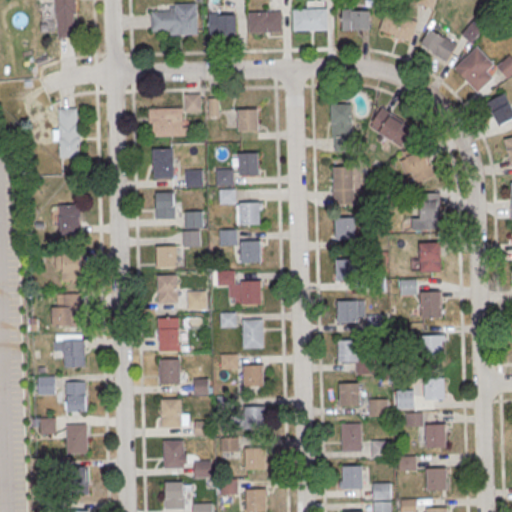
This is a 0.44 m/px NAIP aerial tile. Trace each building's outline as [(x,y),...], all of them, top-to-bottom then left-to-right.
[(75,0),(56,0),(56,37),(75,37),(75,0)] [(198,3),(199,35),(171,36),(171,31),(153,32),(152,12),(171,11),(170,8),(176,7),(176,4),(198,3)] [(235,35),(235,8),(226,8),(226,13),(208,13),(208,35),(235,35)] [(293,9),(327,8),(327,28),(294,29),(293,9)] [(343,10),(370,10),(370,30),(342,30),(343,10)] [(249,12),(283,11),(283,31),(250,32),(249,12)] [(411,42),(418,22),(393,13),(386,33),(411,42)] [(430,28),(445,37),(458,45),(447,62),(432,53),(433,52),(420,44),(430,28)] [(454,67),(477,46),(495,64),(487,71),(494,78),(478,93),(454,67)] [(511,73),(511,56),(509,54),(495,67),(506,79),(511,73)] [(511,118),(511,106),(504,92),(486,102),(499,126),(511,118)] [(201,111),(201,94),(185,94),(185,111),(201,111)] [(331,151),(352,151),(352,104),(331,104),(331,151)] [(402,145),(413,125),(380,107),(369,128),(402,145)] [(79,157),(79,108),(59,108),(59,157),(79,157)] [(183,125),(183,108),(150,108),(150,136),(189,136),(189,125),(183,125)] [(238,109),(258,109),(258,131),(238,132),(238,109)] [(403,174),(426,176),(429,151),(405,148),(403,174)] [(154,149),(174,149),(175,178),(155,179),(154,149)] [(239,152),(259,152),(259,175),(239,175),(239,152)] [(333,166),(361,166),(362,192),(354,192),(354,204),(334,204),(333,166)] [(216,170),(234,169),(235,185),(217,186),(216,170)] [(186,171),(204,170),(205,187),(187,187),(186,171)] [(220,190),(236,189),(236,204),(220,204),(220,190)] [(156,192),(174,192),(175,207),(177,207),(177,219),(157,219),(156,192)] [(440,193),(421,193),(421,218),(412,218),(412,229),(440,229),(440,193)] [(240,202),(260,201),(260,224),(240,224),(240,202)] [(60,206),(81,205),(82,234),(62,235),(60,206)] [(185,212),(203,211),(204,228),(186,228),(185,212)] [(336,217),(356,217),(356,240),(336,240),(336,217)] [(219,230),(237,229),(238,246),(220,246),(219,230)] [(184,231),(202,231),(202,247),(184,248),(184,231)] [(241,241),(261,241),(261,264),(241,264),(241,241)] [(157,247),(177,246),(178,267),(158,268),(157,247)] [(421,249),(441,249),(441,272),(421,272),(421,249)] [(61,253),(82,252),(83,281),(63,282),(61,253)] [(336,259),(356,259),(357,282),(337,282),(336,259)] [(217,272),(235,271),(236,286),(218,286),(217,272)] [(159,275),(179,275),(179,303),(160,304),(159,275)] [(370,277),(385,277),(386,292),(371,292),(370,277)] [(241,281),(261,280),(262,303),(242,304),(241,281)] [(401,281),(416,280),(417,295),(402,296),(401,281)] [(188,292),(206,292),(207,308),(189,309),(188,292)] [(421,295),(442,294),(442,317),(422,317),(421,295)] [(58,297),(79,296),(80,325),(60,326),(58,297)] [(338,301),(358,301),(359,323),(339,324),(338,301)] [(219,313),(237,313),(238,328),(220,328),(219,313)] [(367,317),(382,317),(383,332),(368,332),(367,317)] [(160,319),(180,318),(180,351),(160,351),(160,319)] [(243,320),(263,319),(263,348),(244,348),(243,320)] [(423,335),(443,334),(443,357),(423,358),(423,335)] [(65,340),(85,340),(85,368),(66,369),(65,340)] [(339,340),(359,340),(359,363),(339,363),(339,340)] [(220,355),(238,354),(239,369),(221,370),(220,355)] [(160,360),(180,359),(181,382),(161,383),(160,360)] [(244,365),(264,365),(264,387),(245,387),(244,365)] [(39,378),(55,377),(56,395),(39,396),(39,378)] [(425,377),(445,377),(445,400),(425,400),(425,377)] [(194,379),(209,379),(210,394),(195,394),(194,379)] [(67,382),(87,382),(87,410),(67,411),(67,382)] [(340,383),(360,383),(360,406),(340,406),(340,383)] [(397,391),(414,390),(415,408),(398,409),(397,391)] [(221,396),(236,396),(237,411),(222,411),(221,396)] [(162,399),(182,399),(182,427),(162,428),(162,399)] [(369,400),(388,399),(389,415),(370,416),(369,400)] [(245,407),(264,406),(265,429),(245,429),(245,407)] [(408,413),(423,412),(423,427),(408,428),(408,413)] [(41,419),(56,418),(57,434),(41,435),(41,419)] [(195,422),(210,421),(211,436),(196,437),(195,422)] [(342,424),(362,424),(362,452),(343,452),(342,424)] [(426,425),(446,424),(446,447),(426,447),(426,425)] [(67,425),(87,425),(88,453),(68,453),(67,425)] [(223,438),(238,437),(239,452),(224,453),(223,438)] [(165,441),(185,440),(186,469),(166,469),(165,441)] [(372,442),(387,441),(388,456),(373,457),(372,442)] [(246,447),(265,447),(266,470),(246,470),(246,447)] [(399,456),(414,456),(414,471),(399,471),(399,456)] [(47,459),(65,459),(65,475),(48,476),(47,459)] [(211,460),(194,460),(194,477),(211,477),(211,460)] [(343,466),(363,466),(363,488),(343,489),(343,466)] [(69,468),(89,467),(90,496),(70,496),(69,468)] [(427,469),(447,469),(448,491),(428,492),(427,469)] [(223,480),(238,479),(238,494),(223,495),(223,480)] [(164,482),(184,482),(185,510),(165,510),(164,482)] [(373,484),(388,484),(389,499),(374,499),(373,484)] [(247,489),(267,489),(267,511),(247,511),(247,489)] [(47,511),(47,500),(64,499),(64,511),(47,511)] [(401,511),(401,499),(416,499),(416,511),(401,511)] [(374,511),(374,503),(389,502),(389,511),(374,511)]
